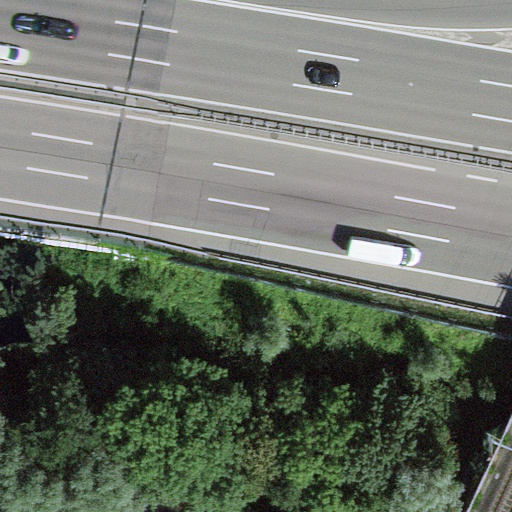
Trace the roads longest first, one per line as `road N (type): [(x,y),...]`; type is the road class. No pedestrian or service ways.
road 1 (motorway): [(0,147),(511,235)]
road 2 (motorway): [(511,101),(0,19)]
road 3 (motorway): [(511,10),(327,0)]
